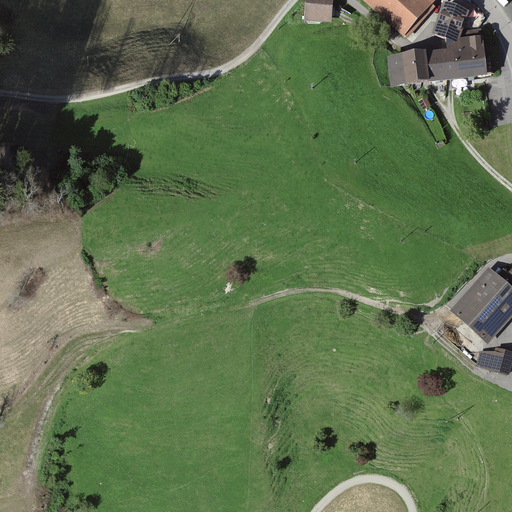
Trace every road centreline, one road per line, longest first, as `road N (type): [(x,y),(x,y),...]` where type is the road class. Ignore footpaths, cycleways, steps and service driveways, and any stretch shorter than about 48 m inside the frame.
road 1 (residential): [(294,0),(249,54),(225,69),(99,94),(0,97)]
road 2 (track): [(410,511),(402,488),(364,475),(344,480),(315,511)]
